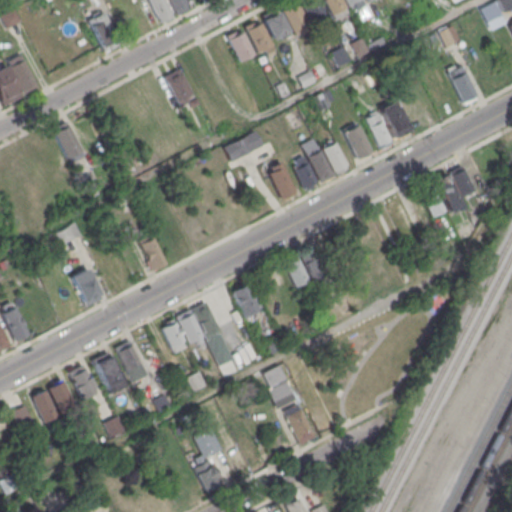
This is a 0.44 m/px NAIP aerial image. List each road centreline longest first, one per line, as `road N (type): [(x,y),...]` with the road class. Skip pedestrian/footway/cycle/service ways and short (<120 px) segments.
road 1 (residential): [(0,376),(511,107)]
road 2 (residential): [(0,129),(244,0)]
road 3 (residential): [(379,427),(216,511)]
